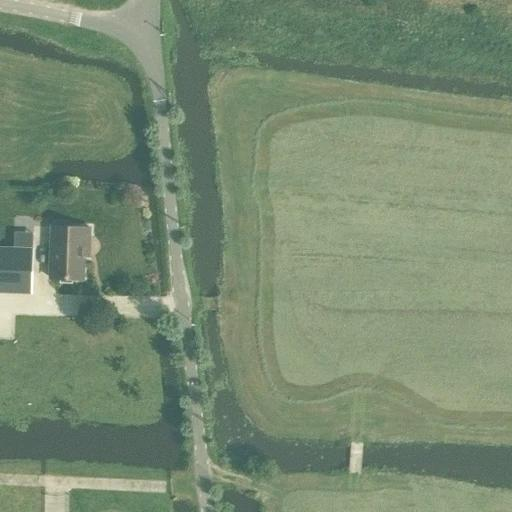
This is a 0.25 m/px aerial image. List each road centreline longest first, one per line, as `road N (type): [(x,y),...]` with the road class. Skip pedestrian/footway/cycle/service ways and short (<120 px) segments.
road 1 (tertiary): [(204,511),(149,30)]
road 2 (track): [(356,511),(356,432),(236,303),(182,305)]
road 3 (unknown): [(182,305),(0,298)]
road 4 (unclassified): [(149,30),(0,4)]
